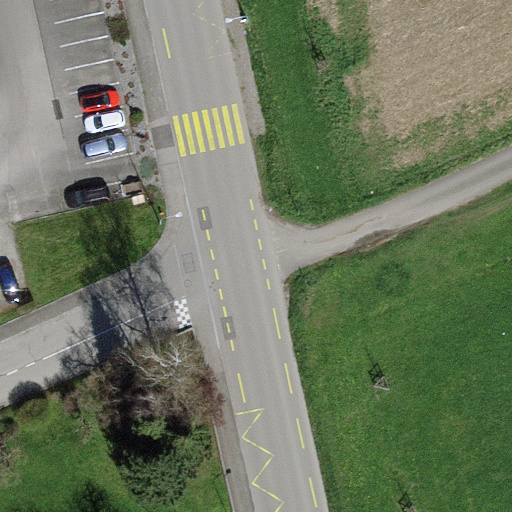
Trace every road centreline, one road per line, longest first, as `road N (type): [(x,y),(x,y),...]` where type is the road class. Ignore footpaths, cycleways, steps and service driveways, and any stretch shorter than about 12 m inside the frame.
road 1 (tertiary): [(237,258),(182,0)]
road 2 (tertiary): [(293,511),(237,258)]
road 3 (unclassified): [(0,356),(154,281),(237,258)]
